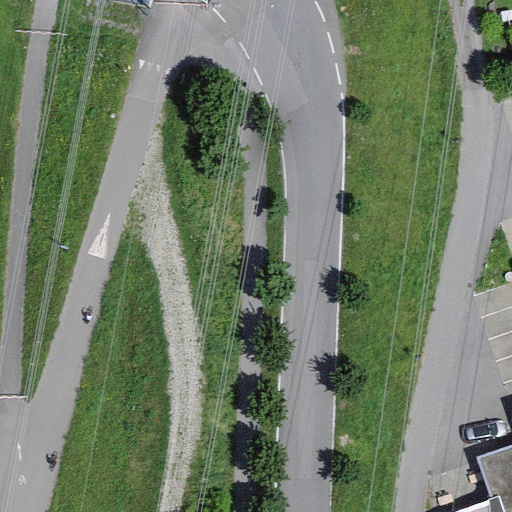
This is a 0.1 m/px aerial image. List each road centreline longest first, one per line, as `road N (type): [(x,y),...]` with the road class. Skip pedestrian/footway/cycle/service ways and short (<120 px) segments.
road 1 (track): [(32,511),(34,471),(181,0)]
road 2 (tertiary): [(308,511),(318,180),(304,72),(277,17),(259,0)]
road 3 (track): [(34,471),(16,405),(25,230),(60,0)]
